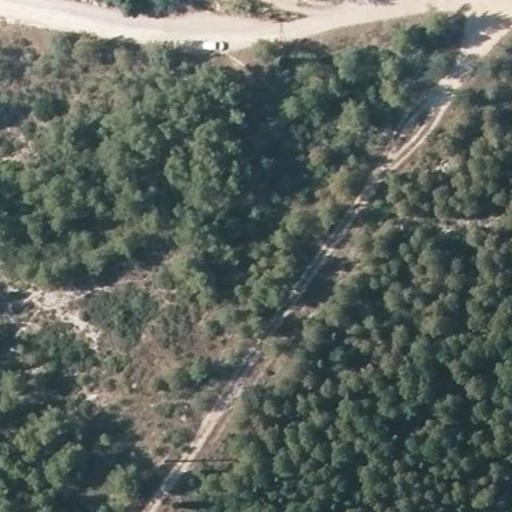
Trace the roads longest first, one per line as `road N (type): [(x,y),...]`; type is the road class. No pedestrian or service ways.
road 1 (track): [(501,0),(481,43),(140,511)]
road 2 (track): [(460,0),(208,37),(0,4)]
